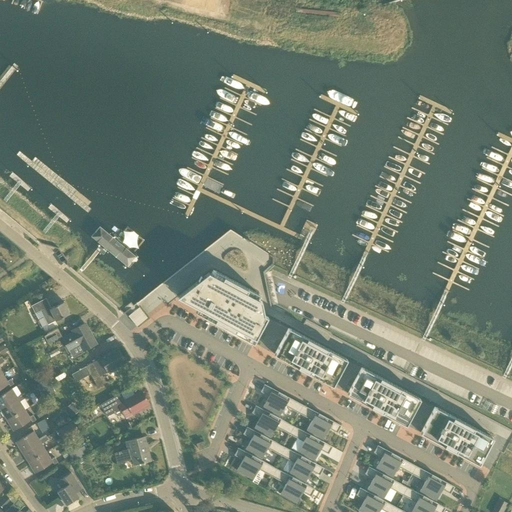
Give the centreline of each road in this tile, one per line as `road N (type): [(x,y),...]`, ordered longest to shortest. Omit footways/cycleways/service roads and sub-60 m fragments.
road 1 (residential): [(250,365),(475,485),(464,511)]
road 2 (tertiary): [(130,344),(0,226)]
road 3 (tertiary): [(182,491),(150,378),(130,344)]
road 4 (residential): [(130,344),(169,322),(250,365)]
